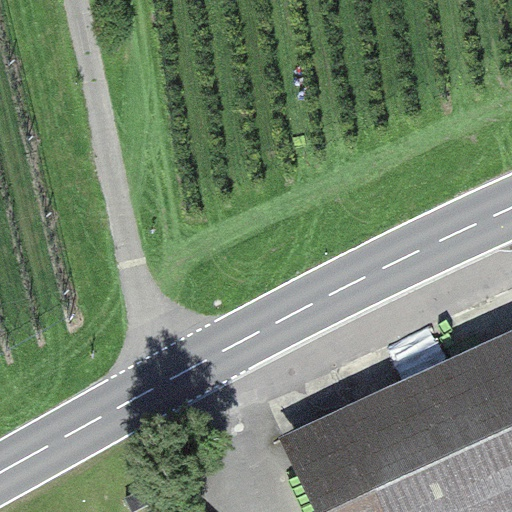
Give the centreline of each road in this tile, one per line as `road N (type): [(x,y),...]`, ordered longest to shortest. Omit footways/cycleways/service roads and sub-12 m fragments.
road 1 (primary): [(0,476),(342,290),(511,209)]
road 2 (track): [(182,375),(152,320),(83,0)]
road 3 (track): [(135,0),(144,60),(130,228)]
